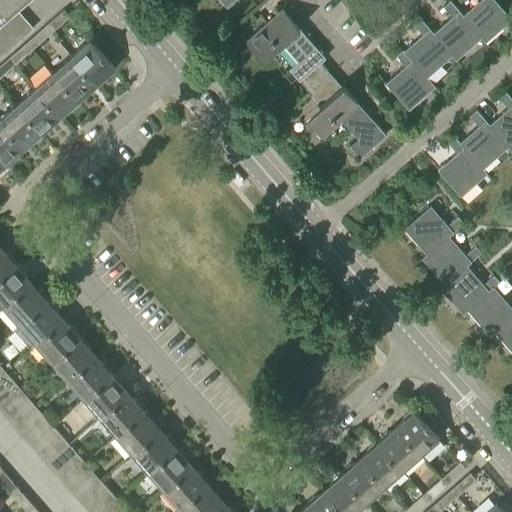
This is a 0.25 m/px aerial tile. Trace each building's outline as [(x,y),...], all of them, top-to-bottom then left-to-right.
[(0,0),(0,17),(1,19),(23,0),(0,0)] [(456,60),(482,37),(463,15),(464,15),(450,0),(443,6),(453,16),(434,33),(453,55),(452,55),(456,60)] [(486,42),(511,18),(496,0),(480,0),(464,15),(463,15),(482,37),(486,42)] [(326,58),(283,8),(245,41),(262,60),(282,43),(298,61),(289,69),(300,81),(300,80),(311,93),(332,75),(321,62),(326,58)] [(51,33),(70,17),(64,10),(46,26),(51,33)] [(0,38),(10,30),(1,19),(0,17),(0,38)] [(435,86),(436,86),(428,77),(452,55),(453,55),(434,33),(421,18),(414,24),(423,34),(404,51),(435,86)] [(34,49),(51,33),(46,26),(28,42),(34,49)] [(221,36),(212,26),(202,35),(211,45),(221,36)] [(0,58),(34,29),(33,28),(19,40),(10,30),(0,38),(0,58)] [(96,84),(111,71),(115,68),(91,40),(72,57),(96,84)] [(15,65),(34,49),(28,42),(9,58),(15,65)] [(409,109),(435,86),(404,51),(403,49),(396,55),(405,66),(386,83),(409,109)] [(78,100),(96,84),(72,57),(54,72),(78,100)] [(0,78),(15,65),(9,58),(0,66),(0,78)] [(60,116),(78,100),(54,72),(36,89),(60,116)] [(342,87),(332,75),(311,93),(321,105),(306,118),(323,138),(343,121),(358,139),(350,146),(360,158),(387,135),(344,85),(342,87)] [(42,132),(60,116),(36,89),(18,104),(42,132)] [(511,98),(506,92),(499,98),(509,108),(490,125),(477,110),(509,147),(508,147),(511,151),(511,98)] [(0,120),(24,148),(42,132),(18,104),(0,119),(0,120)] [(488,174),(488,173),(484,169),(508,147),(509,147),(477,110),(470,116),(479,126),(461,143),(460,143),(488,174)] [(0,157),(5,164),(24,148),(0,120),(0,157)] [(462,197),(488,174),(460,143),(461,143),(456,137),(449,143),(458,153),(438,170),(462,197)] [(232,170),(227,175),(238,187),(243,182),(232,170)] [(448,225),(434,209),(431,206),(405,229),(427,254),(450,236),(465,223),(459,216),(448,225)] [(466,255),(450,236),(427,254),(422,258),(445,284),(468,266),(482,253),(476,246),(466,255)] [(0,278),(16,264),(0,246),(0,278)] [(0,301),(4,306),(32,282),(16,264),(0,278),(0,301)] [(484,284),(468,266),(445,284),(440,288),(463,314),(468,310),(495,287),(500,282),(494,275),(484,284)] [(21,325),(49,301),(32,282),(4,306),(21,325)] [(511,305),(511,306),(495,287),(468,310),(490,336),(495,332),(511,317),(511,305)] [(49,301),(21,325),(15,330),(30,348),(37,343),(64,319),(49,301)] [(511,317),(495,332),(511,351),(511,317)] [(53,361),(80,337),(64,319),(37,343),(53,361)] [(69,380),(96,355),(80,337),(53,361),(69,380)] [(85,398),(112,374),(111,372),(96,355),(69,380),(85,398)] [(0,391),(13,380),(5,371),(0,374),(0,391)] [(101,417),(129,393),(112,374),(85,398),(101,417)] [(0,407),(21,389),(13,380),(0,391),(0,407)] [(0,409),(7,417),(29,398),(21,389),(0,407),(0,409)] [(117,435),(145,411),(129,393),(101,417),(111,428),(117,435)] [(15,427),(37,407),(29,398),(7,417),(15,427)] [(23,436),(45,417),(37,407),(15,427),(23,436)] [(421,453),(439,438),(435,433),(423,419),(415,410),(397,426),(421,453)] [(133,453),(161,429),(145,411),(117,435),(133,453)] [(423,419),(435,433),(444,425),(432,411),(423,419)] [(31,445),(53,426),(45,417),(23,436),(31,445)] [(40,455),(62,436),(53,426),(31,445),(40,455)] [(403,470),(421,453),(397,426),(379,442),(403,470)] [(149,471),(177,447),(161,429),(133,453),(149,471)] [(48,464),(70,445),(62,436),(40,455),(48,464)] [(385,485),(403,470),(379,442),(361,458),(385,485)] [(56,473),(78,454),(70,445),(48,464),(56,473)] [(165,490),(193,466),(177,447),(149,471),(165,490)] [(64,482),(86,463),(78,454),(56,473),(64,482)] [(367,501),(385,485),(361,458),(343,474),(367,501)] [(449,485),(466,469),(461,462),(443,478),(449,485)] [(72,492),(94,472),(86,463),(64,482),(72,492)] [(181,508),(208,483),(193,466),(165,490),(181,508)] [(0,481),(11,495),(18,489),(2,471),(0,473),(0,481)] [(80,501),(102,481),(94,472),(72,492),(80,501)] [(343,511),(354,511),(367,501),(343,474),(324,490),(343,511)] [(459,496),(476,481),(470,474),(453,489),(459,496)] [(430,501),(448,486),(449,485),(443,478),(424,494),(430,501)] [(88,510),(110,490),(102,481),(80,501),(88,510)] [(184,511),(213,511),(225,502),(208,483),(181,508),(184,511)] [(26,511),(29,511),(34,508),(18,489),(11,495),(26,511)] [(440,511),(458,497),(459,496),(453,489),(434,506),(440,511)] [(89,511),(102,511),(118,499),(110,490),(88,510),(89,511)] [(311,511),(343,511),(324,490),(306,506),(311,511)] [(408,511),(417,511),(430,501),(424,494),(406,510),(408,511)] [(123,511),(127,509),(118,499),(102,511),(123,511)] [(511,511),(511,503),(508,499),(499,506),(504,511),(511,511)] [(233,511),(225,502),(213,511),(233,511)]
